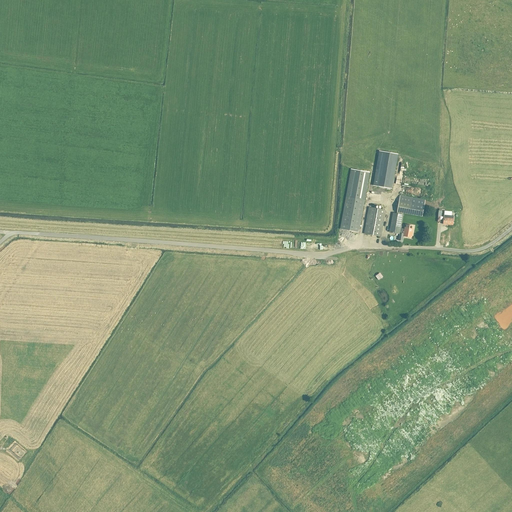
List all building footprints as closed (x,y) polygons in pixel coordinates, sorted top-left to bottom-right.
[(379,150),(373,185),(392,189),(398,154),(379,150)] [(351,169),(347,188),(340,229),(359,232),(370,172),(351,169)] [(425,200),(400,195),(397,212),(422,216),(425,200)] [(369,207),(364,233),(381,236),(385,210),(369,207)] [(414,226),(405,224),(404,229),(401,229),(403,215),(393,213),(389,232),(400,234),(400,233),(404,233),(403,236),(412,237),(414,226)] [(444,215),(444,217),(443,224),(453,225),(454,216),(444,215)] [(11,444),(22,455),(28,450),(17,438),(11,444)]
